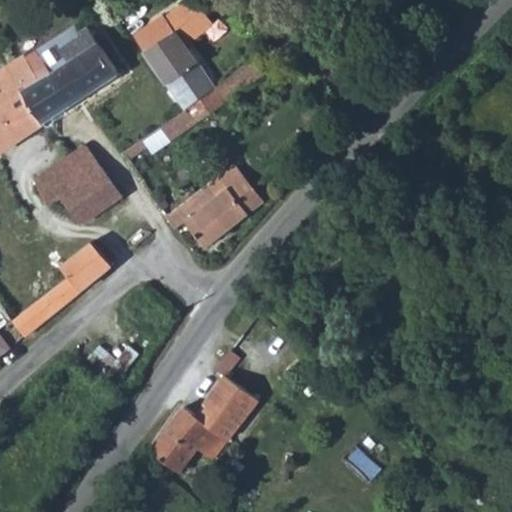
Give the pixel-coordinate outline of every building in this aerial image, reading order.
[(187,44),(214,23),(195,0),(186,0),(167,16),(167,15),(152,25),(162,39),(145,50),(186,109),(217,87),(216,86),(187,44)] [(53,74),(74,104),(120,74),(99,42),(90,27),(81,32),(76,24),(27,56),(45,80),(53,74)] [(162,39),(152,25),(135,36),(145,50),(162,39)] [(227,102),(267,71),(256,55),(216,86),(217,87),(227,102)] [(0,71),(0,166),(1,166),(0,160),(0,152),(74,104),(53,74),(45,80),(27,56),(0,71)] [(186,109),(195,122),(227,102),(217,87),(186,109)] [(162,126),(170,139),(195,122),(186,109),(173,118),(162,126)] [(149,144),(153,150),(170,139),(162,126),(145,137),(149,144)] [(128,157),(149,144),(145,137),(124,152),(128,157)] [(60,219),(82,249),(93,241),(83,224),(61,194),(102,166),(87,145),(85,144),(37,177),(36,179),(49,203),(42,208),(54,223),(60,219)] [(207,246),(265,201),(236,164),(209,185),(208,185),(172,213),(168,213),(166,215),(169,219),(176,228),(187,221),(207,246)] [(61,194),(83,224),(124,196),(102,166),(61,194)] [(15,320),(27,335),(41,323),(113,265),(93,241),(82,249),(62,265),(71,275),(68,278),(28,309),(15,320)] [(0,358),(12,348),(0,332),(0,358)] [(152,450),(180,471),(199,447),(213,459),(260,399),(226,374),(226,376),(205,404),(209,407),(201,418),(186,406),(152,450)]
